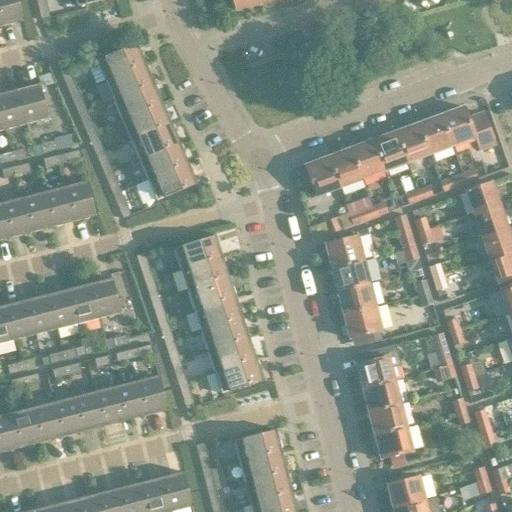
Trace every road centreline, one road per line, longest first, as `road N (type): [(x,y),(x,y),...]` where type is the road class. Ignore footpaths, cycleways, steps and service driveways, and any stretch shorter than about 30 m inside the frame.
road 1 (residential): [(0,482),(323,400)]
road 2 (residential): [(271,204),(0,274)]
road 3 (residential): [(256,165),(363,116),(497,72)]
road 4 (residential): [(323,400),(271,204)]
road 5 (residential): [(192,49),(367,0)]
road 6 (residential): [(0,60),(173,12)]
road 7 (residential): [(256,165),(192,49)]
